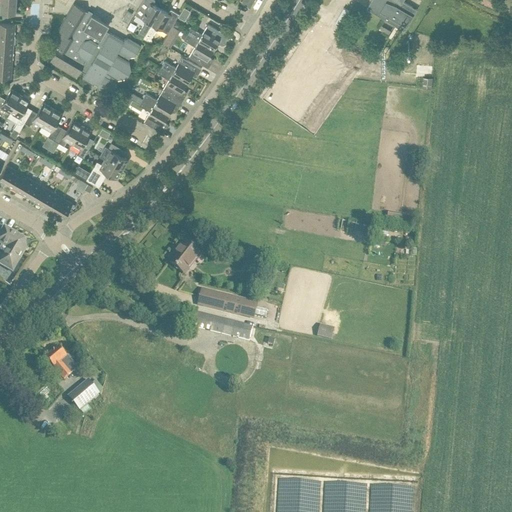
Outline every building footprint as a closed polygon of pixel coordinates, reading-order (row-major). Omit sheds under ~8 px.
[(154,0),(143,0),(135,14),(146,20),(137,34),(143,38),(161,8),(154,4),(154,0)] [(371,0),(367,9),(404,31),(417,10),(401,0),(371,0)] [(0,12),(6,13),(16,13),(16,3),(0,1),(0,12)] [(111,96),(116,88),(116,86),(115,81),(117,78),(118,79),(127,77),(131,69),(129,61),(128,60),(129,57),(135,55),(135,54),(140,45),(128,38),(124,39),(123,40),(109,32),(98,25),(101,19),(82,8),(74,3),(58,31),(61,32),(53,45),(57,48),(50,61),(77,77),(81,70),(85,73),(82,78),(93,84),(96,81),(99,83),(97,85),(98,89),(111,96)] [(168,12),(161,8),(143,38),(151,42),(152,40),(151,38),(157,27),(168,33),(179,14),(171,9),(168,12)] [(185,21),(190,11),(184,8),(178,17),(185,21)] [(0,22),(0,33),(14,34),(15,23),(0,22)] [(191,28),(187,34),(214,49),(218,43),(222,44),(227,35),(208,24),(202,34),(191,28)] [(14,34),(0,33),(0,44),(13,45),(14,34)] [(214,49),(187,34),(184,40),(195,46),(189,57),(200,63),(208,68),(213,60),(210,56),(214,49)] [(13,45),(0,44),(0,54),(12,56),(13,45)] [(306,44),(268,98),(299,120),(327,81),(337,66),(319,54),(306,44)] [(12,56),(0,54),(0,65),(12,67),(12,56)] [(165,61),(161,67),(188,83),(192,76),(196,77),(201,68),(182,57),(176,67),(165,61)] [(12,67),(0,65),(0,76),(11,78),(12,67)] [(188,83),(161,67),(158,73),(169,79),(163,89),(182,101),(187,93),(184,89),(188,83)] [(1,107),(9,112),(10,112),(21,95),(11,89),(1,107)] [(182,101),(163,89),(157,99),(146,93),(144,96),(142,99),(169,115),(173,108),(178,109),(182,101)] [(128,91),(126,95),(137,102),(140,97),(128,91)] [(10,113),(8,117),(17,122),(14,128),(10,135),(16,138),(19,131),(24,123),(28,117),(23,114),(30,100),(28,99),(29,97),(24,94),(22,95),(21,95),(10,113)] [(169,115),(142,99),(139,105),(150,111),(144,122),(163,133),(168,125),(165,121),(169,115)] [(31,112),(24,123),(30,126),(33,120),(42,126),(53,108),(43,102),(36,115),(31,112)] [(62,114),(53,108),(42,126),(52,132),(49,137),(54,140),(60,129),(55,126),(62,114)] [(82,126),(73,120),(65,132),(60,129),(54,140),(64,146),(67,141),(72,143),(82,126)] [(92,131),(82,126),(72,143),(81,149),(78,154),(84,158),(90,147),(85,144),(92,131)] [(21,150),(27,153),(29,149),(19,143),(16,148),(20,151),(21,150)] [(112,143),(109,148),(116,152),(119,147),(112,143)] [(106,146),(100,156),(105,159),(123,170),(129,160),(116,152),(109,148),(106,146)] [(123,170),(105,159),(102,164),(97,161),(86,179),(97,185),(105,172),(117,179),(123,170)] [(7,165),(0,176),(0,180),(8,185),(16,170),(7,165)] [(26,176),(16,170),(8,185),(17,191),(26,176)] [(76,176),(66,171),(64,175),(73,180),(76,176)] [(35,181),(26,176),(17,191),(26,196),(35,181)] [(86,188),(88,184),(76,176),(73,180),(86,188)] [(44,187),(35,181),(26,196),(36,202),(44,187)] [(54,192),(44,187),(36,202),(45,207),(54,192)] [(63,198),(54,192),(45,207),(54,213),(63,198)] [(73,203),(63,198),(54,213),(64,218),(73,203)] [(0,243),(2,245),(0,248),(0,254),(3,256),(0,260),(0,264),(13,272),(27,247),(24,245),(23,242),(25,239),(4,227),(0,234),(0,243)] [(168,262),(176,268),(183,274),(183,273),(187,267),(189,269),(195,262),(194,261),(200,253),(193,247),(185,241),(179,248),(180,249),(177,254),(176,253),(168,262)] [(239,315),(240,310),(256,314),(259,304),(202,289),(198,305),(239,315)] [(183,323),(181,332),(191,334),(190,336),(195,338),(198,328),(249,341),(253,327),(237,323),(196,312),(193,325),(183,323)] [(317,337),(332,339),(333,327),(318,324),(317,337)] [(59,348),(46,358),(52,366),(54,368),(64,380),(71,374),(78,368),(68,356),(66,357),(65,355),(59,348)] [(80,411),(84,415),(91,409),(87,405),(100,394),(101,395),(103,388),(96,380),(91,384),(88,380),(68,397),(80,411)]
